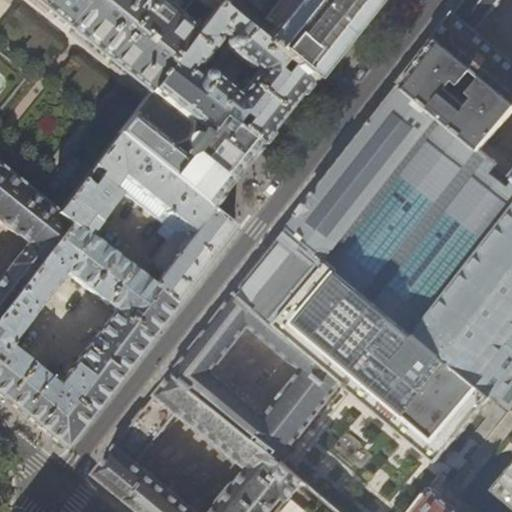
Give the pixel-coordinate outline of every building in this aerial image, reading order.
[(0,0),(0,312),(69,225),(57,215),(0,167),(0,0),(35,0),(150,94),(164,75),(196,34),(154,0),(0,0)] [(361,14),(372,0),(296,0),(263,44),(308,82),(314,74),(361,14)] [(434,38),(437,40),(511,102),(511,63),(476,33),(501,0),(463,0),(464,1),(450,18),(434,38)] [(196,34),(164,75),(257,147),(280,118),(308,82),(263,44),(217,7),(196,34)] [(419,63),(402,85),(511,177),(511,162),(508,159),(506,162),(487,146),(511,115),(511,102),(437,40),(419,63)] [(251,154),(257,147),(164,75),(150,94),(118,136),(208,209),(251,154)] [(345,157),(289,228),(492,395),(510,410),(511,406),(511,177),(402,85),(345,157)] [(57,215),(69,225),(0,312),(0,395),(13,406),(63,447),(179,298),(196,276),(232,230),(233,229),(232,229),(208,209),(118,136),(93,168),(102,176),(92,189),(83,182),(57,215)] [(263,260),(236,292),(342,382),(341,384),(436,464),(437,463),(492,395),(289,228),(263,260)] [(341,384),(342,382),(236,292),(206,332),(174,373),(281,463),(341,384)] [(131,427),(94,474),(102,480),(117,493),(140,511),(271,511),(283,498),(288,502),(303,483),(281,463),(174,373),(141,414),(143,415),(139,420),(132,429),(131,427)] [(458,479),(510,410),(492,395),(437,463),(444,468),(456,478),(458,479)] [(511,466),(494,488),(511,503),(511,466)] [(415,495),(421,500),(430,488),(424,483),(415,495)] [(458,511),(430,488),(421,500),(412,511),(458,511)] [(279,511),(298,511),(301,509),(290,500),(279,511)]
